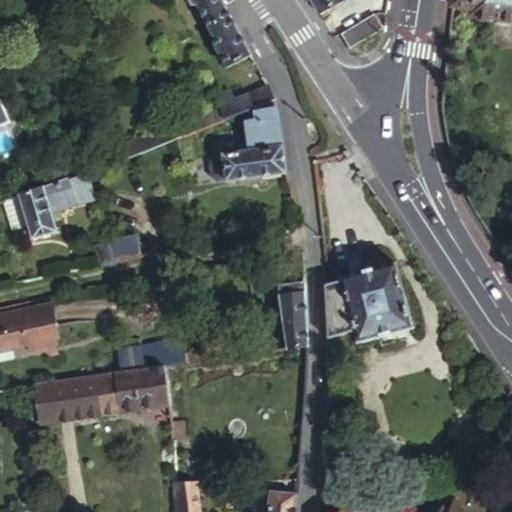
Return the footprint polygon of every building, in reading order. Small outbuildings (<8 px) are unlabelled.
[(252,56),(222,0),(192,0),(195,4),(198,2),(216,39),(213,41),(226,69),(252,56)] [(308,0),(317,14),(338,0),(308,0)] [(511,0),(454,0),(453,9),(455,9),(474,12),(474,15),(511,21),(511,0)] [(381,29),(374,16),(342,37),(349,49),(381,29)] [(29,58),(24,48),(13,53),(18,64),(29,58)] [(275,98),(270,89),(237,102),(220,109),(226,125),(275,98)] [(220,109),(237,102),(233,93),(216,100),(220,109)] [(190,144),(226,125),(220,109),(171,128),(178,148),(186,146),(190,144)] [(286,174),(278,112),(262,115),(262,121),(251,124),(254,141),(238,145),(239,153),(225,156),(226,159),(230,181),(230,184),(251,181),(252,186),(256,186),(260,184),(261,181),(261,178),(286,174)] [(3,122),(0,115),(0,130),(11,127),(8,120),(3,122)] [(128,163),(178,148),(171,128),(122,147),(128,163)] [(69,181),(51,139),(27,149),(44,188),(45,188),(69,181)] [(230,181),(226,159),(219,160),(216,166),(218,178),(222,182),(230,181)] [(95,195),(90,174),(69,181),(45,188),(51,209),(95,195)] [(51,209),(45,188),(44,188),(22,195),(31,225),(35,241),(58,233),(51,209)] [(12,198),(5,200),(14,229),(31,225),(22,195),(12,198)] [(115,265),(141,260),(135,236),(109,242),(110,247),(115,265)] [(98,250),(103,268),(115,265),(110,247),(98,250)] [(341,283),(328,286),(329,306),(329,339),(355,332),(358,345),(411,330),(396,268),(341,280),(341,283)] [(311,334),(307,285),(281,288),(284,351),(310,347),(311,334)] [(58,329),(53,305),(0,316),(0,353),(15,350),(15,346),(30,343),(32,352),(58,347),(54,330),(58,329)] [(166,369),(185,366),(183,354),(181,341),(143,348),(146,372),(166,369)] [(185,366),(240,358),(238,346),(183,354),(185,366)] [(146,372),(143,348),(117,352),(121,376),(146,372)] [(172,408),(166,369),(146,372),(121,376),(119,376),(124,415),(172,408)] [(124,415),(119,376),(100,379),(107,417),(124,415)] [(100,379),(38,388),(39,395),(29,397),(33,423),(42,421),(44,427),(107,417),(100,379)] [(327,501),(326,511),(350,511),(355,511),(356,506),(363,470),(334,466),(330,482),(327,501)] [(198,511),(197,484),(177,485),(179,511),(198,511)] [(298,511),(301,498),(274,495),(271,511),(260,511),(298,511)] [(458,511),(451,500),(432,511),(458,511)]
